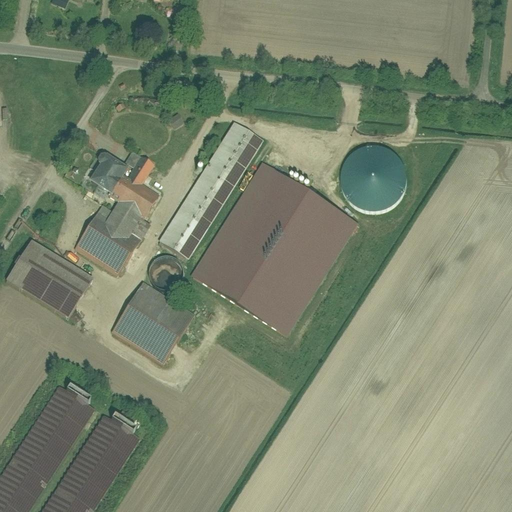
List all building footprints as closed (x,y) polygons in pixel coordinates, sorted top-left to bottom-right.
[(68,0),(56,0),(53,6),(68,13),(73,2),(68,0)] [(177,131),(187,125),(184,122),(175,128),(177,131)] [(262,145),(232,126),(158,242),(188,261),(262,145)] [(340,176),(339,188),(342,199),(349,209),(359,215),(370,218),(382,218),(393,213),(401,205),(406,196),(408,185),(406,174),(401,164),(394,156),(384,151),(373,150),(362,151),(352,157),(344,165),(340,176)] [(132,154),(126,163),(135,169),(141,160),(132,154)] [(127,173),(104,158),(89,181),(112,196),(123,179),(127,173)] [(152,167),(141,160),(135,169),(127,182),(138,189),(152,167)] [(358,227),(260,166),(189,280),(287,340),(358,227)] [(127,182),(123,179),(112,196),(110,200),(118,206),(138,218),(145,222),(158,201),(138,189),(127,182)] [(103,207),(75,250),(118,277),(146,234),(133,226),(138,218),(118,206),(114,213),(103,207)] [(91,284),(31,245),(7,282),(67,321),(91,284)] [(181,283),(169,261),(150,271),(163,293),(181,283)] [(194,319),(143,287),(113,334),(163,366),(194,319)] [(29,511),(93,413),(59,392),(0,484),(0,511),(29,511)] [(92,511),(137,442),(103,420),(44,511),(92,511)]
